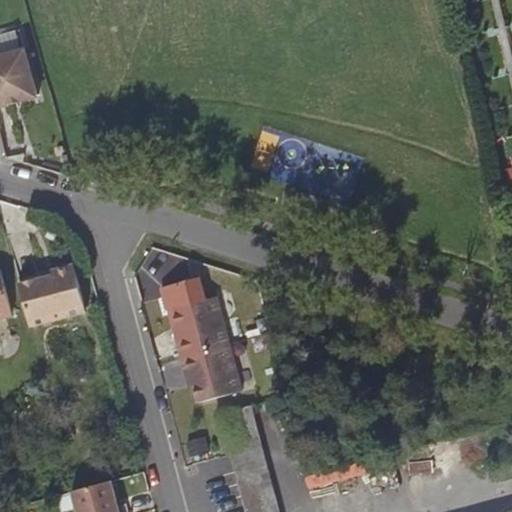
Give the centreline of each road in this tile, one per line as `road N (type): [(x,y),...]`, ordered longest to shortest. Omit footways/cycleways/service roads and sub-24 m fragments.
road 1 (residential): [(115,217),(511,336)]
road 2 (residential): [(115,217),(111,274),(174,511)]
